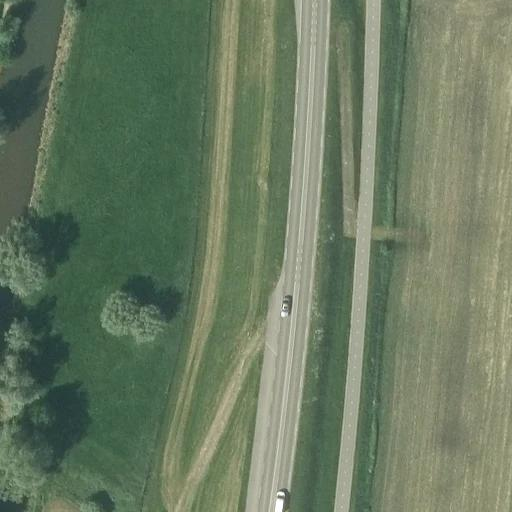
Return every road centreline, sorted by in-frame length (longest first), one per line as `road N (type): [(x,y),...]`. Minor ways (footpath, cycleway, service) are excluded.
road 1 (primary): [(269,511),(308,148),(312,0)]
road 2 (track): [(312,16),(341,28),(351,225),(388,232)]
